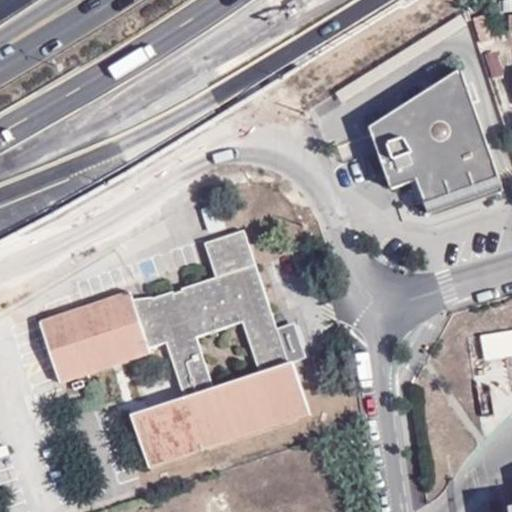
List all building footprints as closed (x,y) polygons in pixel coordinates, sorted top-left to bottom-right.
[(480,47),(493,42),(484,16),(472,21),(480,47)] [(421,182),(429,205),(503,179),(464,71),(373,128),(395,191),(421,182)] [(503,179),(429,205),(431,213),(505,187),(503,179)] [(151,356),(149,350),(166,344),(185,400),(131,419),(148,466),(309,411),(292,362),(288,364),(277,329),(242,231),(202,244),(214,279),(181,290),(182,292),(185,298),(176,301),(174,295),(173,293),(152,300),(154,309),(137,313),(133,302),(131,293),(40,324),(46,342),(75,333),(90,376),(151,356)] [(185,298),(182,292),(174,295),(176,301),(185,298)] [(152,300),(133,302),(137,313),(154,309),(152,300)] [(288,364),(292,362),(304,358),(293,323),(277,329),(288,364)] [(62,385),(90,376),(75,333),(46,342),(62,385)] [(309,411),(148,466),(150,471),(311,417),(309,411)]
